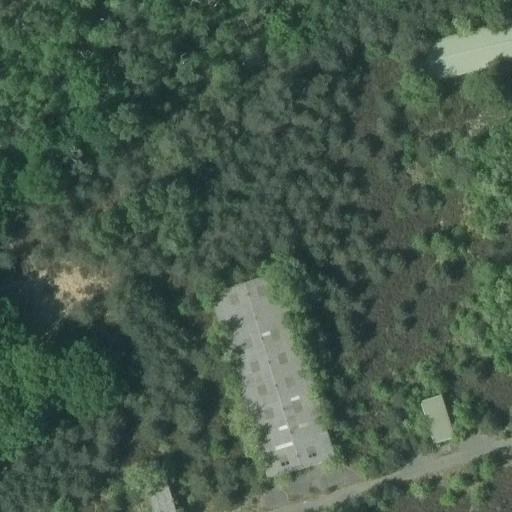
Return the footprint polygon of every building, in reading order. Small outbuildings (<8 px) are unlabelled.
[(511,22),(401,47),(410,87),(511,64),(511,22)] [(511,233),(511,156),(476,164),(491,238),(511,233)] [(511,262),(498,265),(511,333),(511,262)] [(208,288),(264,474),(332,454),(276,268),(208,288)] [(419,401),(430,440),(451,434),(439,395),(419,401)] [(142,488),(148,511),(174,511),(166,481),(142,488)]
